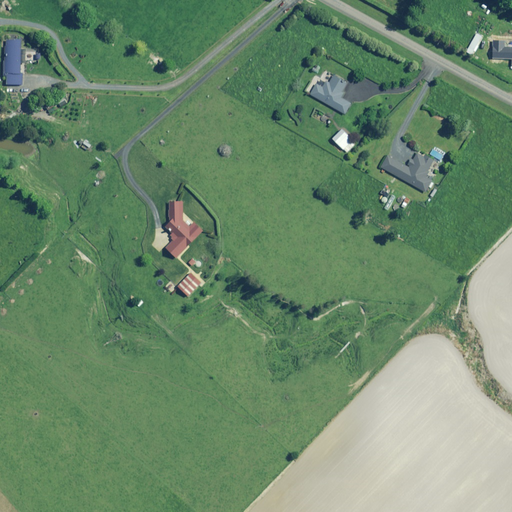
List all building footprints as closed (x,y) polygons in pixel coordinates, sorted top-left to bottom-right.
[(489,27),(484,24),(479,32),(484,36),(489,27)] [(20,64),(24,64),(25,49),(21,49),(21,42),(6,41),(4,76),(6,76),(6,84),(22,85),(22,73),(20,73),(20,64)] [(511,41),(507,41),(507,45),(503,45),(503,58),(511,58),(511,41)] [(347,84),(334,76),(329,84),(326,82),(323,87),(316,83),(309,94),(344,114),(351,103),(343,99),(345,94),(342,92),(347,84)] [(67,103),(64,97),(57,101),(60,107),(67,103)] [(56,110),(53,103),(46,106),(49,113),(56,110)] [(356,144),(342,130),(332,139),(346,153),(356,144)] [(434,161),(417,151),(408,167),(387,155),(380,167),(425,192),(428,186),(431,188),(434,182),(425,177),(434,161)] [(166,248),(177,259),(203,231),(194,222),(189,227),(183,220),(183,201),(169,201),(169,223),(165,227),(171,233),(171,234),(171,235),(171,236),(171,237),(171,238),(171,239),(172,239),(172,240),(172,241),(166,248)] [(191,272),(177,287),(188,297),(201,281),(191,272)]
